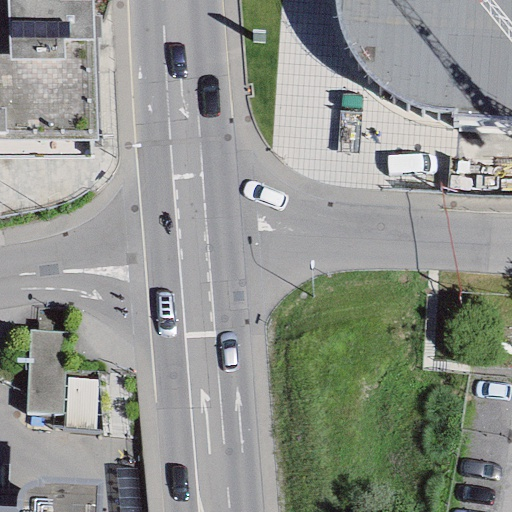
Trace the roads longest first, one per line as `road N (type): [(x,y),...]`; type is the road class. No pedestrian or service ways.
road 1 (secondary): [(184,257),(169,0)]
road 2 (secondary): [(209,511),(184,257)]
road 3 (residential): [(0,279),(184,257)]
